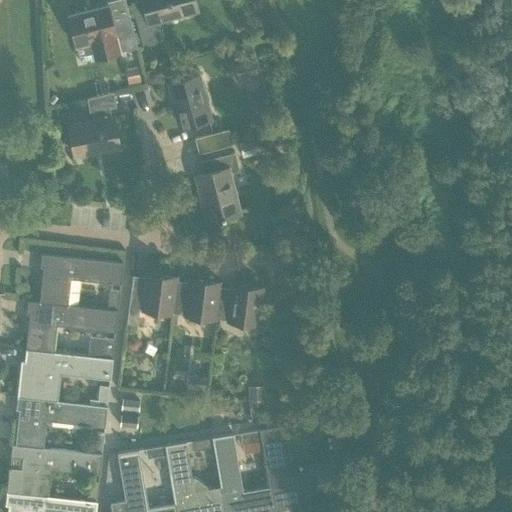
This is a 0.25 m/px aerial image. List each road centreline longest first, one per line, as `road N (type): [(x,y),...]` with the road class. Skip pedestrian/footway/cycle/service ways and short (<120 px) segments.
road 1 (residential): [(158,245),(0,227)]
road 2 (residential): [(158,245),(149,125)]
